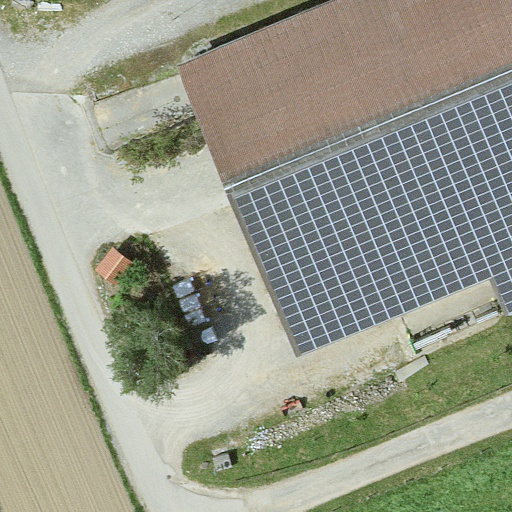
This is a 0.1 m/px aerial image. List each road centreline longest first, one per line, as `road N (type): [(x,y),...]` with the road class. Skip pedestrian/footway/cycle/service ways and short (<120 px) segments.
road 1 (unclassified): [(0,84),(169,511)]
road 2 (track): [(249,511),(511,408)]
